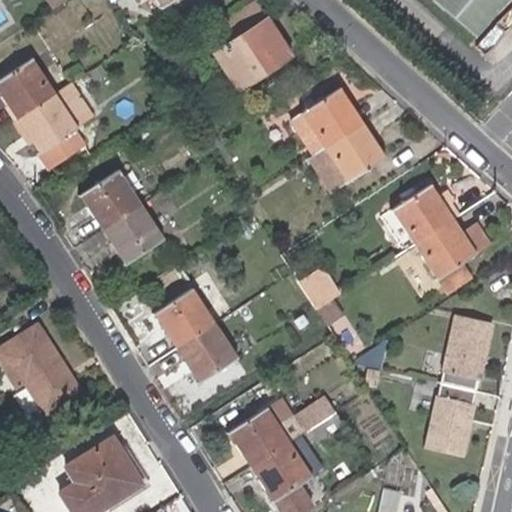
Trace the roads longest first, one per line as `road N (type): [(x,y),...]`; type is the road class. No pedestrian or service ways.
road 1 (residential): [(0,173),(217,511)]
road 2 (residential): [(321,0),(511,175)]
